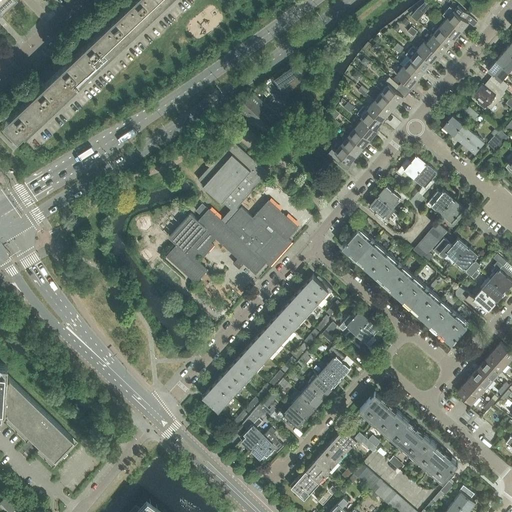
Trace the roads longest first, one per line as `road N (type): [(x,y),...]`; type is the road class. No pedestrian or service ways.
road 1 (secondary): [(9,230),(195,115),(353,0)]
road 2 (secondary): [(314,0),(0,209)]
road 3 (residential): [(157,415),(295,262),(318,250)]
road 4 (residential): [(318,250),(322,231),(411,126)]
road 5 (residential): [(271,478),(377,363)]
road 6 (residential): [(411,126),(511,7)]
road 7 (tertiary): [(264,511),(157,415)]
road 8 (tertiary): [(157,415),(250,511)]
road 9 (residential): [(506,213),(411,126)]
road 10 (tertiary): [(77,337),(9,230)]
road 11 (residential): [(81,511),(157,415)]
road 12 (residential): [(408,330),(318,250)]
